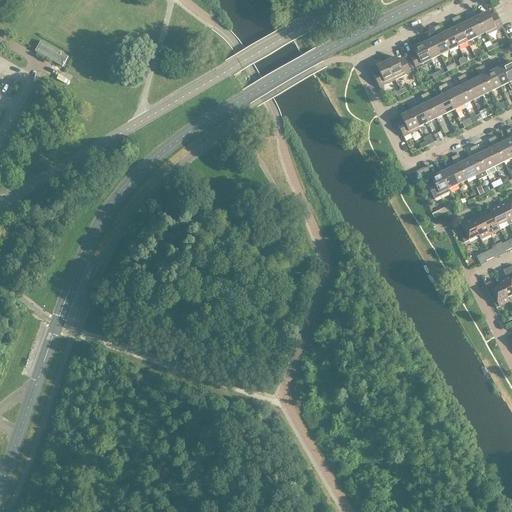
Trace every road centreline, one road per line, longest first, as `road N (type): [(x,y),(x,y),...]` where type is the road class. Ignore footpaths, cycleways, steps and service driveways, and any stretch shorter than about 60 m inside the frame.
road 1 (residential): [(473,0),(355,57),(407,163),(511,112)]
road 2 (unclassified): [(0,203),(293,32)]
road 3 (residential): [(511,352),(474,276),(511,257)]
road 4 (unknown): [(171,0),(140,121)]
